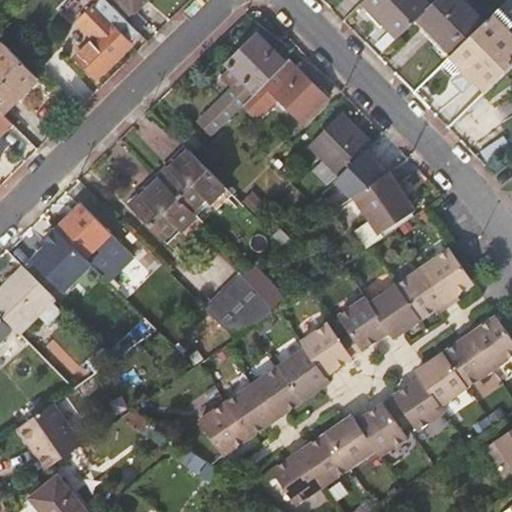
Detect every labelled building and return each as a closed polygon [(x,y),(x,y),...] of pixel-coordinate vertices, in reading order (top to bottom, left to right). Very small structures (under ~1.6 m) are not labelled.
[(96,78),(141,34),(107,0),(92,0),(96,4),(77,24),(94,40),(77,57),(96,78)] [(123,0),(138,14),(152,0),(123,0)] [(427,19),(437,9),(428,0),(373,0),(371,3),(406,39),(427,19)] [(462,54),(493,24),(469,0),(445,0),(437,9),(427,19),(462,54)] [(257,88),(286,60),(256,29),(228,58),(233,63),(225,72),(235,82),(241,88),(249,80),(257,88)] [(0,109),(4,113),(40,78),(5,42),(0,47),(0,109)] [(329,93),(291,55),(286,60),(257,88),(249,96),(244,101),(254,112),(262,112),(279,94),(304,118),(329,93)] [(249,96),(257,88),(249,80),(241,88),(249,96)] [(224,93),(238,107),(244,101),(249,96),(241,88),(235,82),(224,93)] [(216,101),(230,115),(238,107),(224,93),(216,101)] [(213,133),(230,115),(216,101),(205,112),(210,129),(213,133)] [(343,110),(311,141),(342,172),(351,164),(362,175),(385,153),(343,110)] [(0,130),(14,145),(25,135),(4,113),(0,116),(0,130)] [(511,149),(511,137),(511,136),(486,151),(493,162),(511,149)] [(212,201),(228,184),(195,151),(187,142),(174,156),(177,159),(161,174),(158,171),(144,185),(147,189),(132,204),(164,237),(177,225),(182,231),(199,213),(195,209),(206,196),(212,201)] [(417,206),(393,171),(360,193),(384,227),(417,206)] [(84,203),(59,228),(89,258),(113,232),(84,203)] [(89,258),(59,228),(46,241),(51,245),(38,258),(67,287),(92,261),(89,258)] [(343,315),(355,333),(367,350),(393,332),(397,337),(476,282),(452,247),(372,303),(368,298),(343,315)] [(56,296),(26,267),(0,293),(0,311),(21,331),(56,296)] [(240,340),(278,308),(246,270),(208,302),(240,340)] [(423,431),(449,413),(445,407),(511,361),(511,333),(499,315),(419,370),(424,377),(398,395),(403,403),(411,414),(423,431)] [(21,338),(0,317),(0,346),(4,342),(10,348),(21,338)] [(227,456),(332,383),(328,377),(355,358),(343,341),(331,323),(304,342),(308,348),(203,421),(227,456)] [(355,333),(343,341),(355,358),(367,350),(355,333)] [(411,414),(403,403),(398,395),(386,403),(399,422),(411,414)] [(54,466),(93,438),(84,425),(75,431),(56,403),(21,428),(34,448),(39,445),(54,466)] [(352,471),(378,453),(383,459),(411,439),(399,422),(386,403),(372,413),(360,422),(355,415),(326,435),(352,471)] [(511,432),(495,443),(506,460),(511,456),(511,432)] [(352,471),(326,435),(275,470),(301,507),(352,471)] [(44,511),(89,511),(60,474),(33,497),(44,511)]
